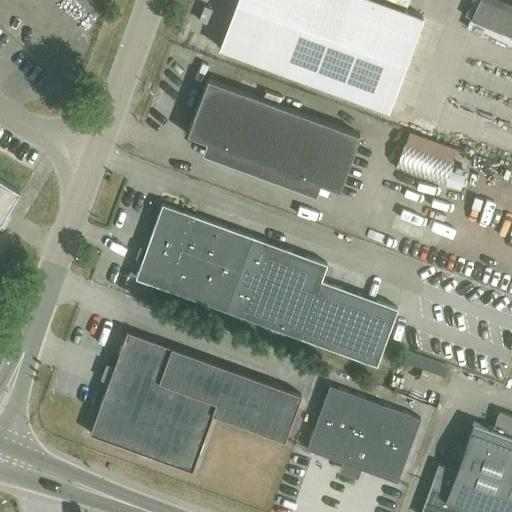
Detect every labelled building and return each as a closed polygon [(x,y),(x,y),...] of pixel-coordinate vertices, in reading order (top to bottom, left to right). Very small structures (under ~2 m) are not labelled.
[(422,16),(377,0),(235,0),(218,48),(387,110),(422,16)] [(511,6),(497,0),(478,0),(471,19),(511,35),(511,6)] [(359,135),(207,79),(186,134),(338,190),(359,135)] [(455,171),(462,149),(412,132),(400,167),(465,190),(470,176),(455,171)] [(0,222),(19,192),(0,180),(0,222)] [(326,263),(161,203),(134,277),(225,310),(375,364),(395,309),(320,282),(326,263)] [(477,222),(479,214),(456,206),(439,252),(492,271),(505,232),(477,222)] [(206,427),(211,414),(282,440),(300,394),(126,331),(89,433),(191,470),(206,427)] [(332,384),(307,445),(352,463),(348,474),(357,478),(361,467),(395,481),(420,419),(332,384)] [(511,433),(511,415),(498,410),(491,429),(472,422),(455,471),(437,464),(419,511),(511,511),(511,436),(511,437),(511,433)]
